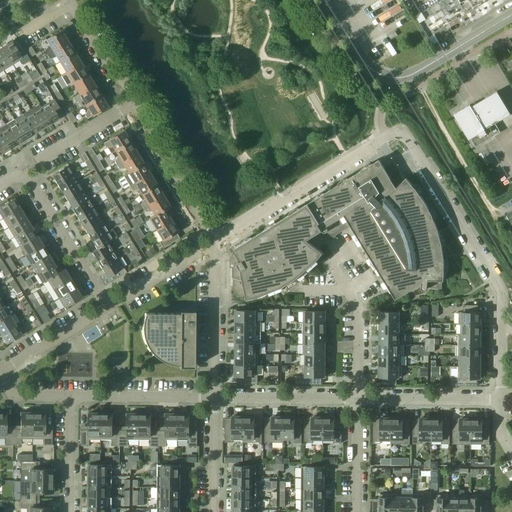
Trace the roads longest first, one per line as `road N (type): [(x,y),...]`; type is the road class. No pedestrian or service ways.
road 1 (residential): [(215,241),(402,133),(501,300),(500,401)]
road 2 (residential): [(215,241),(114,305),(100,296),(28,179),(14,177)]
road 3 (tertiary): [(325,0),(364,62),(392,78),(511,15)]
road 4 (residential): [(215,241),(132,103)]
road 5 (residential): [(212,400),(215,241)]
road 6 (residential): [(358,400),(212,400)]
road 7 (residential): [(500,401),(358,400)]
road 8 (residential): [(212,400),(70,399)]
road 9 (residential): [(132,103),(67,0)]
